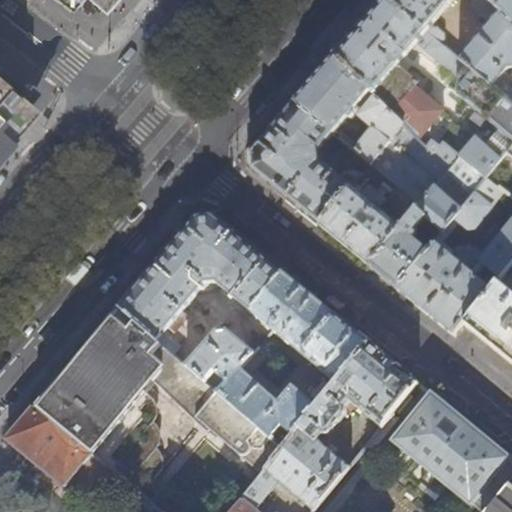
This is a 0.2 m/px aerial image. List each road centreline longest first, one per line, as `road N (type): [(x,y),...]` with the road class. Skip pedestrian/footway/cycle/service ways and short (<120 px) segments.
road 1 (residential): [(511,418),(224,184),(186,162)]
road 2 (primary): [(0,375),(186,162)]
road 3 (primary): [(186,162),(327,0)]
road 4 (primary): [(104,95),(0,217)]
road 5 (residential): [(104,95),(0,13)]
road 6 (primary): [(188,0),(104,95)]
